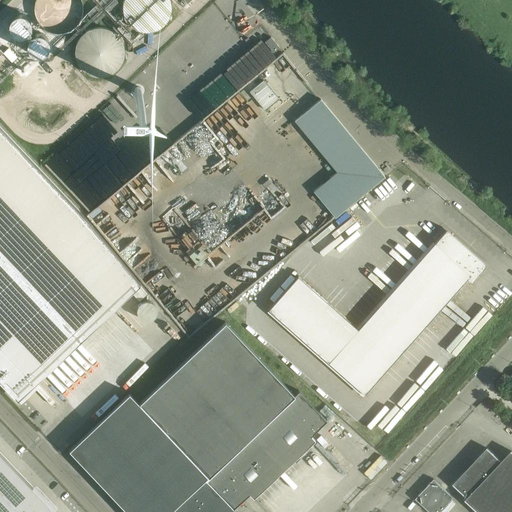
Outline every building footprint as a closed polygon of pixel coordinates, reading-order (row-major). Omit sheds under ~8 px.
[(34,0),(34,4),(33,8),(34,12),(35,16),(37,20),(39,24),(42,27),(45,29),(49,31),(53,32),(57,33),(61,32),(65,31),(69,30),(73,28),(76,25),(79,22),(81,18),(82,14),(83,10),(83,6),(82,2),(81,0),(34,0)] [(96,23),(118,2),(116,0),(101,0),(87,13),(96,23)] [(129,24),(132,27),(135,29),(139,31),(143,32),(147,32),(151,31),(155,30),(159,28),(162,26),(165,23),(168,20),(170,16),(171,12),(171,8),(171,4),(170,0),(123,0),(122,2),(122,6),(122,10),(123,14),(124,18),(126,21),(129,24)] [(15,34),(16,35),(18,36),(20,36),(22,36),(24,36),(26,35),(27,34),(29,33),(30,31),(31,29),(31,28),(32,26),(32,24),(31,22),(31,20),(30,18),(28,17),(27,16),(25,15),(24,14),(22,14),(20,14),(18,14),(16,14),(15,15),(13,16),(12,18),(11,19),(10,21),(9,23),(9,25),(9,27),(10,29),(11,30),(12,32),(13,33),(15,34)] [(127,41),(135,35),(121,20),(114,27),(127,41)] [(76,43),(75,47),(75,52),(75,56),(76,60),(78,64),(80,67),(83,70),(86,73),(90,74),(94,76),(98,76),(102,76),(106,75),(110,74),(114,72),(117,69),(119,66),(122,62),(123,58),(124,54),(124,50),(123,46),(122,42),(120,38),(117,35),(114,32),(111,30),(107,28),(103,27),(99,27),(94,28),(90,29),(87,31),(83,33),(80,36),(78,40),(76,43)] [(33,56),(35,57),(37,57),(39,57),(41,57),(42,57),(44,56),(46,55),(47,54),(48,53),(49,51),(50,49),(50,47),(50,45),(50,43),(49,42),(48,40),(47,38),(46,37),(44,36),(42,35),(40,35),(39,35),(37,35),(35,36),(33,37),(32,38),(30,39),(29,41),(29,43),(28,44),(28,46),(28,48),(29,50),(29,52),(30,53),(32,55),(33,56)] [(280,47),(271,36),(264,42),(273,52),(280,47)] [(0,69),(2,72),(10,65),(1,54),(3,52),(0,49),(0,69)] [(251,92),(266,111),(280,99),(265,81),(251,92)] [(134,90),(134,91),(134,92),(134,93),(135,93),(135,94),(136,94),(137,94),(137,95),(138,95),(138,94),(139,94),(140,94),(140,93),(141,93),(141,92),(142,91),(142,90),(141,89),(141,88),(140,87),(139,87),(138,87),(138,86),(137,86),(137,87),(136,87),(135,87),(135,88),(134,88),(134,89),(134,90)] [(385,176),(321,99),(294,121),(336,171),(313,190),(335,217),(336,217),(363,194),(385,176)] [(0,378),(17,396),(112,307),(113,308),(131,292),(139,301),(149,293),(87,218),(0,126),(0,378)] [(101,158),(107,166),(113,161),(106,154),(101,158)] [(298,276),(269,309),(365,394),(468,276),(471,279),(474,277),(474,278),(481,270),(480,270),(485,265),(446,231),(442,236),(441,235),(358,329),(298,276)] [(398,241),(378,264),(397,280),(417,257),(398,241)] [(469,324),(477,331),(495,311),(488,304),(469,324)] [(225,321),(139,403),(207,476),(205,478),(234,507),(249,493),(253,497),(315,439),(311,435),(327,420),(312,404),(299,390),(294,394),(225,321)] [(450,346),(458,352),(466,343),(457,336),(450,346)] [(129,392),(69,449),(127,511),(237,511),(234,507),(205,478),(207,476),(139,403),(129,392)] [(511,511),(511,451),(502,462),(487,448),(454,484),(469,498),(467,500),(479,511),(511,511)] [(0,511),(48,511),(52,509),(31,487),(32,486),(0,451),(0,511)] [(433,479),(414,498),(429,511),(438,511),(452,497),(433,479)]
